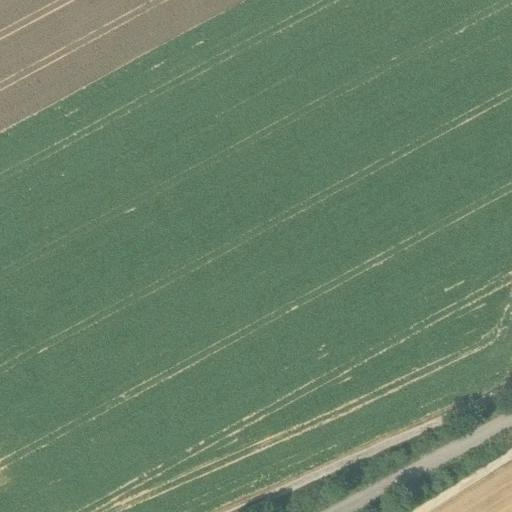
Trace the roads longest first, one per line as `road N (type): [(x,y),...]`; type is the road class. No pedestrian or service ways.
road 1 (track): [(237,511),(511,389)]
road 2 (track): [(511,419),(340,511)]
